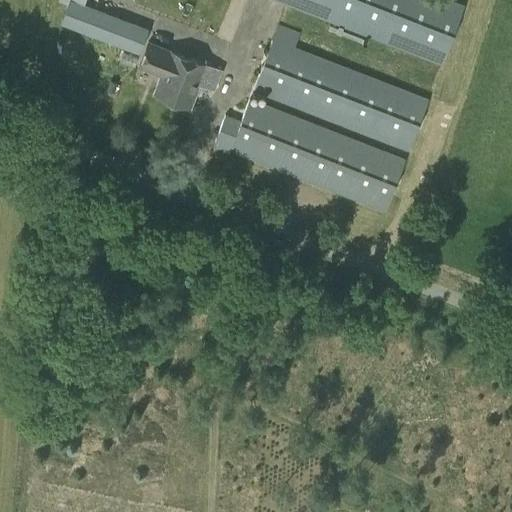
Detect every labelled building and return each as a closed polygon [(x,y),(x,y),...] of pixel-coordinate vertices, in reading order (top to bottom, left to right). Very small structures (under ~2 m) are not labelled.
[(138,53),(148,28),(83,2),(76,0),(68,0),(67,3),(60,23),(138,53)] [(275,0),(441,64),(464,4),(452,0),(275,0)] [(408,150),(429,98),(295,46),(300,32),(278,24),(253,90),(408,150)] [(222,69),(149,40),(140,65),(162,74),(155,91),(192,105),(200,83),(215,88),(222,69)] [(403,160),(249,100),(241,122),(224,115),(214,142),(217,143),(216,147),(222,149),(224,145),(384,207),(403,160)]
